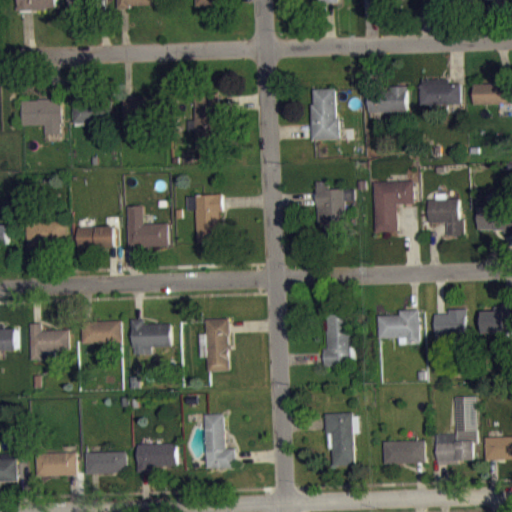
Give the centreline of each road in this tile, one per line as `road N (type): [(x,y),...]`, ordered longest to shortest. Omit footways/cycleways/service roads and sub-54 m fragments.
road 1 (residential): [(286,511),(263,0)]
road 2 (residential): [(0,286),(511,268)]
road 3 (residential): [(0,511),(511,493)]
road 4 (residential): [(16,56),(511,38)]
